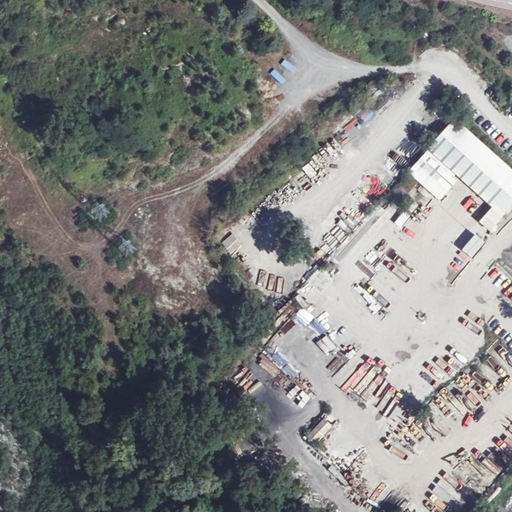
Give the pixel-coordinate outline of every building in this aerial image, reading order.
[(490,232),(511,205),(511,169),(453,119),(407,173),(439,200),(458,179),(491,207),(478,222),(490,232)] [(408,134),(403,147),(414,152),(420,139),(408,134)] [(398,152),(389,163),(399,171),(408,161),(398,152)] [(398,187),(393,194),(402,201),(408,194),(398,187)] [(468,192),(460,203),(467,207),(474,196),(468,192)] [(397,233),(394,237),(408,248),(411,244),(397,233)] [(472,259),(485,243),(474,234),(461,250),(472,259)] [(125,257),(134,250),(127,241),(118,248),(125,257)] [(379,301),(407,272),(412,277),(419,269),(400,251),(376,276),(377,277),(366,289),(379,301)] [(458,274),(460,267),(452,264),(450,272),(458,274)] [(280,305),(289,294),(282,287),(272,298),(280,305)] [(301,296),(296,299),(302,310),(307,307),(301,296)] [(469,303),(465,308),(477,320),(481,315),(469,303)] [(311,346),(324,336),(315,325),(302,335),(311,346)] [(327,335),(317,343),(326,355),(336,347),(327,335)] [(350,343),(354,350),(362,346),(357,339),(350,343)] [(248,361),(256,350),(251,346),(243,357),(248,361)] [(453,348),(449,353),(464,366),(468,361),(453,348)] [(261,352),(253,361),(265,371),(272,362),(261,352)] [(487,360),(494,369),(499,365),(492,356),(487,360)] [(276,364),(265,374),(278,389),(289,379),(276,364)] [(433,371),(430,375),(443,386),(446,382),(433,371)] [(472,375),(480,384),(485,379),(477,371),(472,375)] [(472,377),(465,386),(480,398),(485,393),(476,385),(478,383),(472,377)] [(292,380),(285,389),(305,406),(312,397),(292,380)] [(461,385),(457,391),(466,399),(471,393),(461,385)] [(410,405),(420,395),(412,387),(402,397),(410,405)] [(457,401),(445,407),(450,418),(463,411),(457,401)] [(323,418),(305,437),(314,446),(332,426),(323,418)] [(503,461),(511,451),(511,449),(502,439),(491,449),(503,461)] [(306,444),(296,456),(313,471),(324,459),(306,444)] [(487,454),(481,466),(496,473),(501,460),(487,454)] [(313,472),(317,475),(328,464),(324,461),(313,472)] [(377,494),(381,483),(374,480),(369,491),(377,494)] [(352,488),(349,498),(360,503),(364,493),(352,488)]
